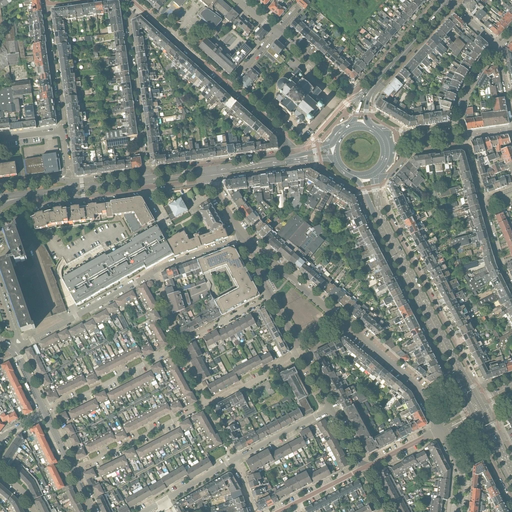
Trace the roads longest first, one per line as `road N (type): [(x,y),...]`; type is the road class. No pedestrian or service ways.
road 1 (residential): [(469,384),(376,198)]
road 2 (secondary): [(469,384),(376,198)]
road 3 (residential): [(362,202),(452,381),(459,380)]
road 4 (secondary): [(368,199),(459,380)]
road 5 (residential): [(146,171),(127,21),(138,6)]
road 6 (residential): [(155,269),(13,349)]
road 7 (residential): [(72,469),(205,402)]
road 8 (residential): [(45,413),(177,345)]
road 9 (residential): [(13,215),(35,203),(148,187)]
road 10 (residential): [(439,429),(414,382),(349,328)]
road 11 (residential): [(438,0),(350,97)]
road 12 (residential): [(46,5),(62,130)]
road 13 (residential): [(372,83),(378,89),(453,5)]
road 14 (residential): [(230,84),(138,6)]
